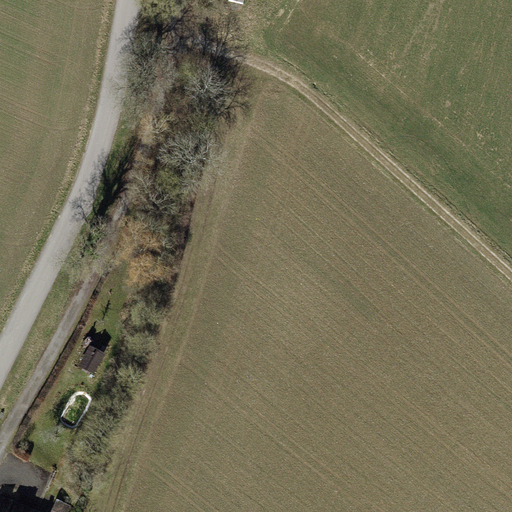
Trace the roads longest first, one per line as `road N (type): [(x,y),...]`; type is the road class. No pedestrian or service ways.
road 1 (track): [(185,0),(124,211),(0,455)]
road 2 (residential): [(0,359),(96,160),(130,0)]
